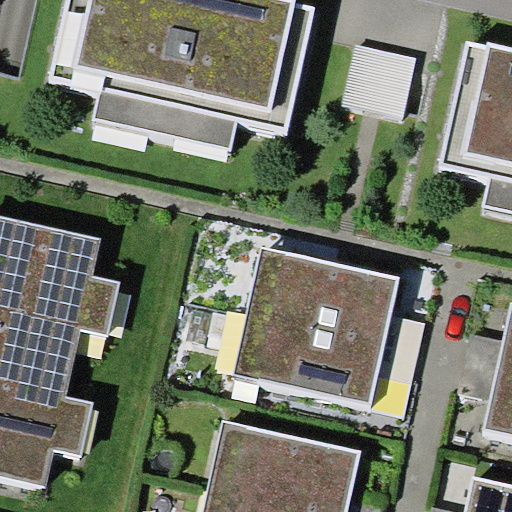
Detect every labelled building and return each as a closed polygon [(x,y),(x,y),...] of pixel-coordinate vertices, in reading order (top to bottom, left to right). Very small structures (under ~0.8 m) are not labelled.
[(65,0),(48,76),(100,88),(238,119),(288,130),(316,7),(296,2),(296,0),(65,0)] [(486,44),(467,40),(439,165),(491,176),(511,180),(511,46),(487,41),(486,44)] [(417,58),(356,44),(341,107),(402,121),(417,58)] [(231,150),(238,119),(100,88),(93,118),(231,150)] [(511,211),(511,180),(491,176),(485,206),(511,211)] [(102,237),(0,215),(0,473),(46,484),(53,449),(82,455),(93,402),(66,396),(81,328),(109,333),(120,281),(94,276),(102,237)] [(261,248),(248,309),(386,338),(391,316),(399,277),(261,248)] [(504,342),(499,363),(511,365),(511,302),(504,342)] [(378,375),(386,338),(248,309),(235,374),(372,403),(378,375)] [(425,324),(391,316),(386,338),(378,375),(411,383),(425,324)] [(499,363),(504,342),(472,335),(459,393),(490,401),(499,363)] [(511,433),(511,365),(499,363),(490,401),(485,428),(511,433)] [(223,420),(209,483),(345,511),(347,511),(353,488),(361,449),(223,420)] [(463,511),(511,511),(511,485),(471,477),(463,511)] [(345,511),(209,483),(203,511),(345,511)] [(382,511),(387,494),(353,488),(347,511),(382,511)]
